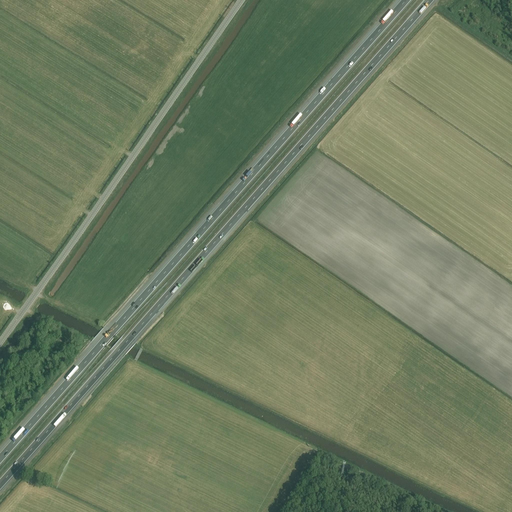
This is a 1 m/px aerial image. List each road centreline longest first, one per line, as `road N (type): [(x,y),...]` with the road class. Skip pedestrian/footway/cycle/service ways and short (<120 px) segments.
road 1 (motorway): [(0,484),(428,0)]
road 2 (motorway): [(406,0),(0,457)]
road 3 (tertiary): [(0,342),(241,0)]
road 4 (track): [(442,511),(134,360)]
